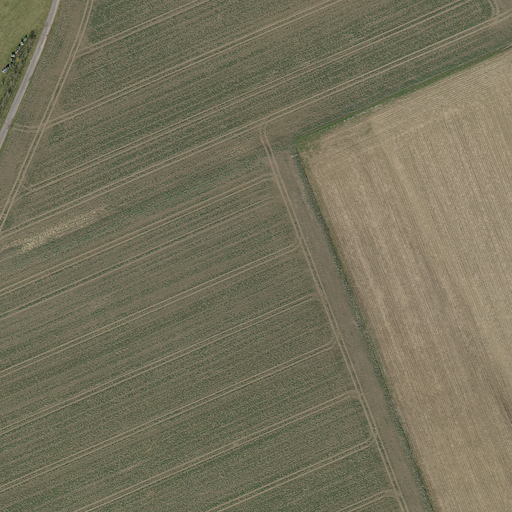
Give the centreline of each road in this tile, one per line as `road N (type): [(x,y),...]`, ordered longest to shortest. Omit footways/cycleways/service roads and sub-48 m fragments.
road 1 (track): [(0,267),(511,40)]
road 2 (track): [(0,145),(56,0)]
